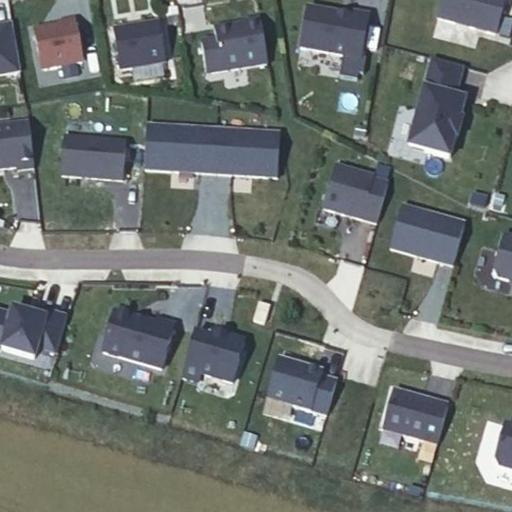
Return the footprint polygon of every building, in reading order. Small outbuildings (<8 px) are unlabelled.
[(502,0),(441,0),(437,16),(494,32),(502,0)] [(357,60),(365,17),(353,15),(351,21),(336,19),(337,16),(307,11),(300,50),(357,60)] [(80,61),(73,18),(56,21),(56,25),(34,29),(41,68),(80,61)] [(262,62),(256,18),(242,21),(242,23),(212,28),(214,39),(199,41),(204,72),(262,62)] [(156,20),(112,28),(120,70),(163,62),(156,20)] [(0,77),(20,74),(12,27),(0,29),(0,77)] [(461,77),(430,69),(409,149),(450,160),(462,122),(460,121),(465,102),(455,99),(461,77)] [(33,170),(28,125),(0,128),(0,170),(10,170),(10,172),(33,170)] [(273,177),(275,133),(146,126),(143,169),(273,177)] [(122,142),(64,137),(61,176),(119,181),(122,142)] [(389,182),(335,167),(323,211),(377,226),(389,182)] [(463,223),(401,206),(389,249),(451,265),(463,223)] [(511,238),(503,235),(493,270),(497,277),(511,281),(511,238)] [(269,306),(257,303),(252,321),(264,324),(269,306)] [(58,352),(67,319),(36,310),(34,318),(33,323),(11,317),(0,314),(0,350),(35,360),(38,346),(58,352)] [(34,318),(12,312),(11,317),(33,323),(34,318)] [(156,326),(115,314),(103,354),(162,371),(174,327),(157,322),(156,326)] [(233,385),(244,345),(212,334),(210,339),(195,334),(185,370),(233,385)] [(323,374),(278,361),(267,401),(327,418),(336,384),(321,379),(323,374)] [(445,406),(393,391),(382,431),(435,445),(445,406)] [(511,428),(506,427),(494,466),(511,471),(511,428)]
